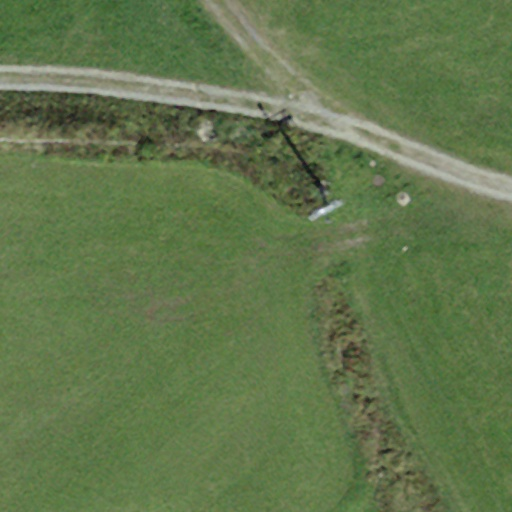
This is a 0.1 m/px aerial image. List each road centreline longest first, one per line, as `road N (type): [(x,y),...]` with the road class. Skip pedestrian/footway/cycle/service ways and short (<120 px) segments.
road 1 (track): [(0,80),(97,82),(289,109)]
road 2 (track): [(289,109),(511,187)]
road 3 (track): [(232,0),(289,109)]
